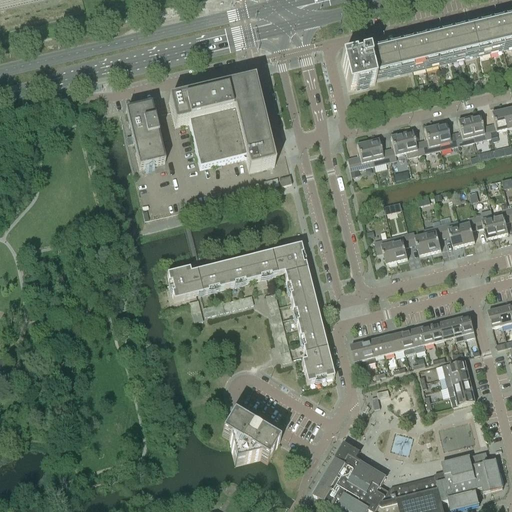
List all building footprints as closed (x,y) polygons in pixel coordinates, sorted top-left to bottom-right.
[(0,0),(0,33),(85,14),(81,0),(0,0)] [(350,60),(340,63),(348,93),(374,87),(373,81),(412,72),(511,48),(511,24),(421,46),(354,62),(355,65),(352,66),(350,60)] [(254,84),(212,93),(168,104),(174,130),(189,126),(199,172),(245,161),(248,175),(274,169),(254,84)] [(151,108),(125,114),(139,172),(164,165),(151,108)] [(511,110),(502,113),(506,132),(511,130),(511,110)] [(494,127),(488,128),(491,140),(497,139),(496,134),(506,132),(502,113),(491,115),(494,127)] [(479,118),(468,121),(473,140),(483,137),(484,142),(491,140),(488,128),(482,130),(479,118)] [(473,140),(468,121),(457,123),(460,135),(454,136),(457,148),(474,144),(473,140)] [(445,126),(435,129),(439,148),(450,145),(451,150),(457,148),(454,136),(448,138),(445,126)] [(439,148),(435,129),(424,131),(426,143),(420,144),(423,156),(440,152),(439,148)] [(423,156),(420,144),(415,146),(412,134),(401,137),(405,156),(407,160),(417,158),(423,156)] [(393,151),(387,152),(390,164),(396,163),(395,158),(405,156),(401,137),(390,139),(393,151)] [(378,142),(367,145),(373,168),(390,164),(387,152),(381,154),(378,142)] [(373,168),(367,145),(356,147),(359,159),(347,162),(350,174),(351,180),(359,178),(358,172),(373,168)] [(291,187),(289,179),(279,181),(281,189),(291,187)] [(508,236),(506,225),(511,223),(508,211),(507,206),(501,208),(503,217),(493,220),(497,239),(508,236)] [(481,218),(475,219),(478,232),(484,230),(487,242),(497,239),(493,220),(482,223),(481,218)] [(470,226),(459,228),(464,247),(475,244),(472,233),(478,232),(475,219),(468,221),(470,226)] [(464,247),(459,228),(458,224),(441,228),(444,240),(450,239),(453,250),(464,247)] [(441,253),(438,241),(444,240),(441,228),(424,232),(426,237),(430,256),(441,253)] [(414,235),(408,236),(411,248),(417,247),(419,258),(430,256),(426,237),(415,239),(414,235)] [(403,243),(392,245),(397,264),(408,261),(405,250),(411,248),(408,236),(401,238),(403,243)] [(397,264),(392,245),(391,241),(380,243),(374,245),(377,257),(383,255),(386,267),(397,264)] [(300,248),(274,255),(279,277),(283,276),(284,281),(307,275),(305,266),(303,267),(300,257),(302,257),(300,248)] [(279,277),(274,255),(263,257),(263,256),(256,258),(257,259),(247,261),(252,284),(261,282),(260,280),(270,277),(270,280),(279,277)] [(252,284),(247,261),(237,264),(237,263),(230,264),(231,265),(221,268),(226,291),(235,289),(234,286),(244,284),(244,286),(252,284)] [(226,291),(221,268),(211,270),(210,269),(204,271),(204,272),(194,275),(200,297),(209,295),(208,293),(217,290),(218,293),(226,291)] [(200,297),(194,275),(190,276),(189,271),(166,277),(169,286),(171,285),(173,295),(171,295),(173,304),(200,297)] [(312,291),(311,284),(309,285),(307,275),(284,281),(286,289),(289,288),(291,298),(289,298),(291,306),(313,301),(311,291),(312,291)] [(274,297),(266,300),(282,365),(290,363),(274,297)] [(203,311),(205,319),(252,307),(250,299),(203,311)] [(318,317),(319,317),(317,310),(316,311),(313,301),(291,306),(293,315),(295,314),(298,324),(295,324),(297,332),(320,327),(318,317)] [(189,306),(194,325),(202,323),(197,304),(189,306)] [(511,325),(508,309),(498,311),(502,328),(511,325)] [(488,314),(492,331),(502,328),(498,311),(488,314)] [(470,318),(460,321),(465,343),(476,341),(470,318)] [(465,343),(460,321),(450,323),(454,340),(455,346),(465,343)] [(450,323),(440,326),(444,343),(454,340),(450,323)] [(440,326),(430,328),(434,345),(444,343),(440,326)] [(324,343),(325,343),(324,336),(322,337),(320,327),(297,332),(299,341),(302,340),(304,350),(302,351),(304,360),(327,354),(324,343)] [(430,328),(420,331),(424,348),(434,345),(430,328)] [(420,331),(410,333),(414,350),(424,348),(420,331)] [(410,333),(400,336),(404,353),(414,350),(410,333)] [(400,336),(390,338),(394,355),(404,353),(400,336)] [(390,338),(380,341),(385,358),(394,355),(390,338)] [(380,341),(371,343),(375,360),(385,358),(380,341)] [(371,343),(361,346),(365,362),(375,360),(371,343)] [(355,365),(365,362),(361,346),(350,348),(355,365)] [(333,380),(327,354),(304,360),(305,363),(301,365),(306,387),(315,385),(314,383),(324,380),(325,383),(333,380)] [(448,367),(442,368),(445,380),(468,375),(465,364),(448,368),(448,367)] [(470,384),(468,375),(445,380),(448,390),(470,384)] [(473,394),(470,384),(448,390),(450,400),(473,394)] [(389,398),(388,392),(376,395),(377,399),(378,401),(389,398)] [(475,405),(473,394),(450,400),(453,410),(475,405)] [(380,411),(378,401),(377,399),(372,400),(374,412),(380,411)] [(229,444),(236,469),(235,469),(236,470),(236,469),(261,463),(268,467),(271,463),(280,448),(265,440),(264,437),(260,433),(256,431),(251,429),(248,429),(234,421),(222,440),(229,444)] [(483,496),(502,491),(495,463),(479,467),(478,464),(488,462),(486,455),(441,466),(445,481),(436,484),(435,479),(421,482),(421,483),(390,490),(387,496),(383,493),(381,495),(378,493),(386,480),(355,461),(359,455),(349,449),(344,446),(337,458),(344,463),(343,465),(335,461),(313,498),(332,510),(337,501),(340,503),(338,508),(345,511),(443,511),(442,505),(448,503),(450,511),(458,511),(479,507),(476,493),(482,491),(483,496)]
